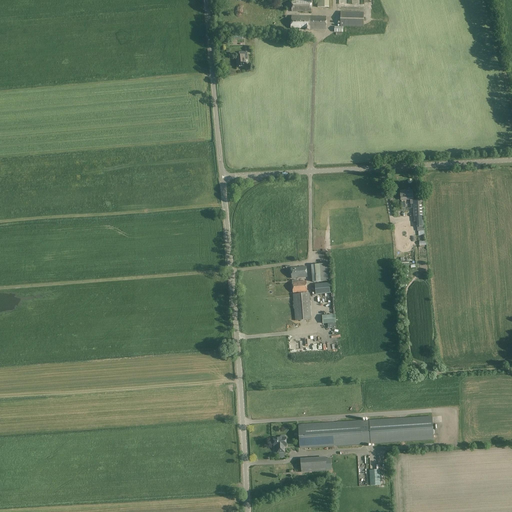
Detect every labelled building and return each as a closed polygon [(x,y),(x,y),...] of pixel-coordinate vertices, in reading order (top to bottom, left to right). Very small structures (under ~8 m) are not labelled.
[(311,0),(307,0),(298,0),(292,0),(292,11),(311,11),(311,0)] [(341,27),(335,27),(335,32),(343,32),(343,26),(364,27),(364,12),(341,11),(341,27)] [(292,16),(291,28),(305,29),(305,30),(310,30),(310,29),(326,30),(326,16),(292,16)] [(239,52),(239,56),(237,56),(238,63),(237,63),(237,67),(245,66),(245,56),(248,56),(247,51),(239,52)] [(400,191),(401,197),(405,197),(405,200),(413,199),(413,190),(400,191)] [(423,199),(413,200),(410,200),(411,204),(413,204),(414,222),(417,222),(417,227),(424,227),(423,199)] [(329,263),(311,265),(313,282),(330,281),(329,263)] [(307,267),(291,268),(292,279),(307,277),(307,267)] [(307,281),(292,282),(293,294),(308,293),(307,281)] [(329,283),(315,284),(316,295),(330,293),(329,283)] [(309,293),(293,294),(295,321),(312,319),(309,293)] [(298,425),(300,449),(434,440),(433,416),(298,425)] [(281,438),(273,438),(274,447),(277,447),(277,448),(277,453),(285,452),(284,446),(286,446),(286,437),(285,438),(285,436),(281,436),(281,438)] [(323,456),(299,457),(300,462),(291,462),(291,463),(284,463),(284,469),(298,468),(299,472),(324,471),(323,456)] [(379,470),(370,471),(371,485),(380,485),(379,470)]
